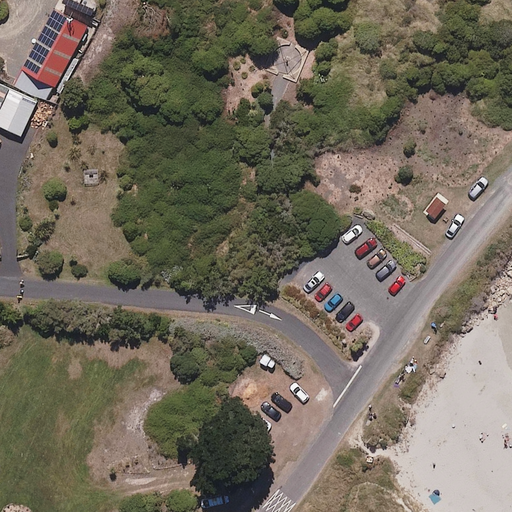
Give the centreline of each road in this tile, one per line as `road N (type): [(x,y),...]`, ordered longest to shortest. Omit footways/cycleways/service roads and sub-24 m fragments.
road 1 (residential): [(0,288),(277,316),(360,396)]
road 2 (unclassified): [(360,396),(511,185)]
road 3 (secondary): [(274,511),(360,396)]
